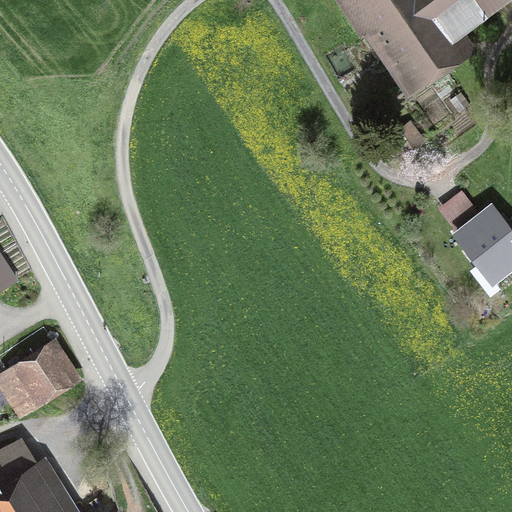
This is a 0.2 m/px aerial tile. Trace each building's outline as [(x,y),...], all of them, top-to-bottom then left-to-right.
[(333,0),(358,37),(374,26),(412,81),(458,49),(450,38),(503,0),(333,0)] [(404,147),(416,137),(407,125),(395,134),(404,147)] [(455,232),(492,280),(511,264),(511,240),(487,208),(455,232)] [(52,339),(0,371),(0,388),(17,416),(78,378),(52,339)] [(56,511),(31,470),(13,442),(0,449),(0,511),(56,511)]
